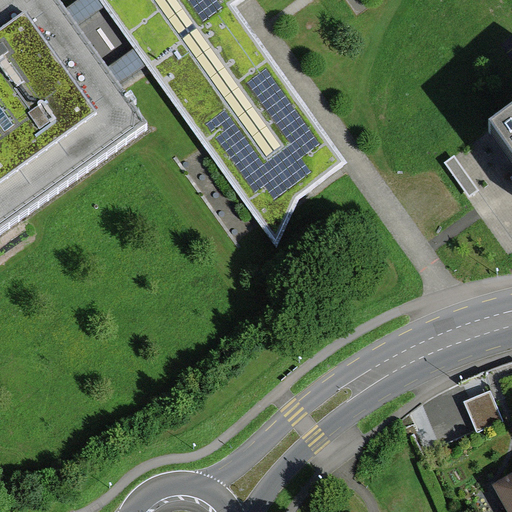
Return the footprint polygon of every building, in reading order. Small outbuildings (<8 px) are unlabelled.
[(0,244),(153,135),(55,0),(1,0),(0,1),(0,244)] [(244,6),(252,0),(95,0),(275,252),(296,207),(344,173),(231,15),(244,6)] [(511,114),(488,131),(511,164),(511,114)] [(465,406),(479,436),(505,423),(491,393),(465,406)] [(511,511),(511,477),(496,487),(511,511)]
